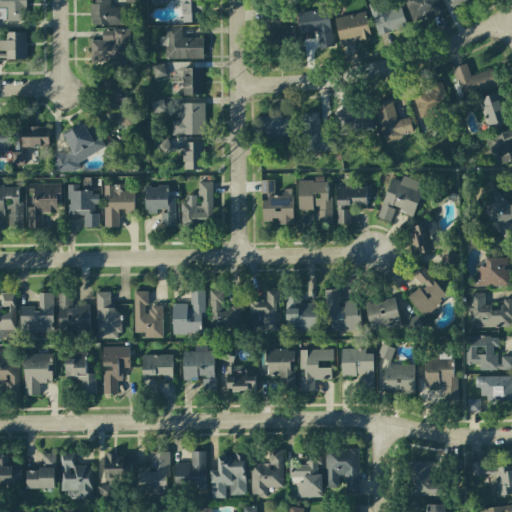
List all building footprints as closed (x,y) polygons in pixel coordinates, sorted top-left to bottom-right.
[(24,0),(0,0),(0,9),(0,8),(0,20),(25,21),(24,0)] [(123,25),(123,8),(110,8),(109,0),(90,0),(91,25),(123,25)] [(201,0),(181,0),(182,22),(202,22),(201,0)] [(387,0),(382,0),(368,5),(379,36),(407,26),(401,7),(391,10),(387,0)] [(403,0),(412,22),(442,11),(438,0),(403,0)] [(297,13),(300,34),(317,32),(319,49),(333,47),(328,8),(297,13)] [(335,17),(339,44),(370,39),(366,12),(335,17)] [(269,44),(292,44),(291,26),(269,27),(269,44)] [(203,37),(182,38),(182,27),(164,27),(165,36),(159,36),(159,46),(165,46),(165,59),(203,58),(203,37)] [(90,40),(91,62),(129,61),(128,29),(101,30),(101,40),(90,40)] [(0,59),(27,59),(26,32),(5,32),(6,40),(0,40),(0,59)] [(153,79),(166,76),(164,64),(151,66),(153,79)] [(452,68),(460,97),(498,87),(493,69),(470,75),(467,64),(452,68)] [(182,68),(183,95),(203,95),(203,68),(182,68)] [(105,80),(104,107),(120,107),(121,81),(105,80)] [(420,118),(450,106),(441,82),(411,94),(420,118)] [(479,99),(489,130),(510,123),(500,92),(479,99)] [(397,120),(392,99),(375,103),(384,140),(413,133),(409,117),(397,120)] [(204,103),(178,103),(179,120),(171,120),(172,135),(205,135),(204,103)] [(335,110),(337,134),(372,132),(370,107),(335,110)] [(132,114),(121,113),(120,124),(131,126),(132,114)] [(303,152),(334,150),(334,135),(320,135),(319,113),(301,114),(303,152)] [(292,116),(257,117),(258,137),(292,137),(292,116)] [(54,172),(79,171),(78,161),(105,148),(91,121),(64,135),(72,150),(67,153),(53,153),(54,172)] [(21,147),(48,147),(49,127),(21,127),(21,147)] [(0,152),(8,152),(8,129),(0,129),(0,152)] [(498,153),(500,163),(511,160),(511,131),(486,135),(490,155),(498,153)] [(204,170),(203,142),(183,142),(184,170),(204,170)] [(24,152),(12,152),(12,164),(24,165),(24,152)] [(392,178),(377,217),(390,222),(395,209),(412,216),(424,183),(403,176),(401,182),(392,178)] [(332,224),(332,197),(326,197),(326,179),(298,179),(299,211),(316,211),(316,224),(332,224)] [(292,225),(292,189),(282,189),(282,196),(274,196),(274,180),(260,180),(260,197),(263,197),(263,221),(278,221),(278,225),(292,225)] [(181,203),(181,223),(212,223),(213,182),(199,182),(199,204),(181,203)] [(42,228),(42,213),(59,212),(59,183),(27,184),(28,228),(42,228)] [(0,216),(7,217),(6,227),(22,227),(23,201),(19,201),(19,186),(0,185),(0,216)] [(68,215),(84,215),(85,228),(99,227),(99,213),(94,213),(94,204),(99,204),(98,192),(79,192),(79,185),(68,185),(68,215)] [(105,227),(119,227),(119,212),(134,212),(134,191),(125,191),(125,185),(104,185),(105,227)] [(336,186),(337,224),(351,224),(350,210),(367,209),(367,185),(336,186)] [(175,227),(176,192),(168,191),(168,187),(146,186),(145,214),(157,214),(157,210),(161,211),(161,226),(175,227)] [(511,203),(510,205),(494,188),(486,196),(492,202),(482,212),(505,236),(511,229),(511,226),(509,224),(511,220),(511,203)] [(409,227),(416,255),(441,248),(435,221),(409,227)] [(485,258),(486,267),(474,267),(474,287),(510,286),(509,269),(507,269),(507,258),(485,258)] [(423,316),(447,296),(422,266),(413,274),(423,286),(408,298),(423,316)] [(280,290),(266,289),(266,302),(249,302),(249,316),(259,316),(258,331),(280,331),(280,290)] [(326,290),(329,332),(360,330),(358,299),(340,301),(340,289),(326,290)] [(204,290),(189,290),(189,304),(172,304),(172,334),(201,334),(201,318),(205,318),(204,290)] [(223,290),(209,291),(210,330),(242,329),(241,305),(223,306),(223,290)] [(134,291),(134,333),(144,333),(144,338),(162,338),(162,306),(147,306),(147,304),(148,304),(148,291),(134,291)] [(89,305),(72,305),(71,292),(58,292),(58,334),(72,334),(72,331),(90,331),(89,305)] [(95,339),(120,339),(121,309),(111,308),(111,292),(96,292),(95,339)] [(53,332),(54,293),(39,293),(38,307),(20,307),(20,332),(53,332)] [(470,327),(511,327),(511,298),(502,299),(502,307),(484,307),(484,293),(470,293),(470,327)] [(365,304),(371,331),(400,324),(394,296),(365,304)] [(316,331),(317,304),(298,303),(298,298),(286,298),(285,331),(316,331)] [(480,370),(511,369),(511,355),(497,356),(497,347),(499,347),(499,337),(466,337),(466,364),(479,364),(480,370)] [(391,361),(394,347),(380,344),(377,357),(391,361)] [(182,352),(183,379),(203,378),(204,390),(215,390),(214,351),(207,351),(207,345),(194,345),(194,351),(182,352)] [(103,347),(103,394),(118,393),(118,381),(122,381),(122,368),(129,368),(129,347),(103,347)] [(255,391),(255,377),(245,377),(245,369),(233,369),(234,348),(220,348),(220,360),(227,360),(227,391),(255,391)] [(373,354),(365,354),(365,348),(341,349),(342,377),(359,376),(359,388),(374,388),(373,354)] [(266,376),(278,376),(278,379),(294,379),(294,371),(290,371),(290,362),(293,362),(294,349),(266,349),(266,376)] [(333,350),(300,349),(300,391),(314,391),(314,380),(331,380),(331,368),(318,368),(318,360),(333,361),(333,350)] [(0,381),(0,382),(0,392),(19,393),(19,360),(2,360),(2,351),(0,350),(0,381)] [(86,352),(74,353),(74,358),(65,358),(66,378),(80,378),(80,393),(96,392),(95,374),(86,374),(86,352)] [(40,395),(39,384),(52,383),(52,354),(24,354),(24,396),(40,395)] [(172,355),(143,354),(142,382),(152,383),(152,375),(163,375),(163,381),(172,381),(172,355)] [(424,359),(425,388),(441,388),(441,402),(457,401),(455,358),(424,359)] [(414,364),(384,364),(384,392),(414,392),(414,364)] [(511,376),(475,376),(475,388),(480,388),(480,395),(487,396),(486,404),(511,403),(511,376)] [(480,399),(467,399),(467,412),(480,413),(480,399)] [(283,450),(268,449),(268,464),(252,464),(251,497),(268,497),(268,487),(282,488),(283,450)] [(325,488),(337,488),(337,475),(344,475),(344,496),(359,496),(359,449),(325,449),(325,488)] [(206,488),(205,451),(191,452),(191,463),(173,463),(174,488),(206,488)] [(211,471),(211,498),(225,498),(225,486),(230,486),(230,495),(246,495),(245,451),(233,451),(233,456),(217,456),(218,470),(211,471)] [(60,491),(76,491),(77,499),(93,499),(92,466),(75,466),(74,452),(60,453),(60,491)] [(168,452),(150,452),(150,467),(138,467),(139,492),(169,491),(168,452)] [(55,453),(42,453),(42,464),(55,464),(55,453)] [(322,497),(321,474),(317,474),(317,463),(321,463),(320,453),(305,453),(305,465),(289,465),(289,480),(297,479),(298,497),(322,497)] [(0,484),(20,485),(21,466),(8,465),(8,455),(0,454),(0,484)] [(104,479),(130,479),(130,456),(104,456),(104,479)] [(436,461),(412,462),(413,496),(442,495),(441,481),(436,481),(436,461)] [(498,495),(511,494),(511,466),(486,469),(485,461),(470,463),(471,476),(496,474),(498,495)] [(54,489),(54,469),(27,469),(26,488),(54,489)] [(108,485),(97,486),(98,500),(113,499),(112,479),(107,479),(108,485)] [(358,511),(359,502),(345,502),(344,511),(358,511)]
